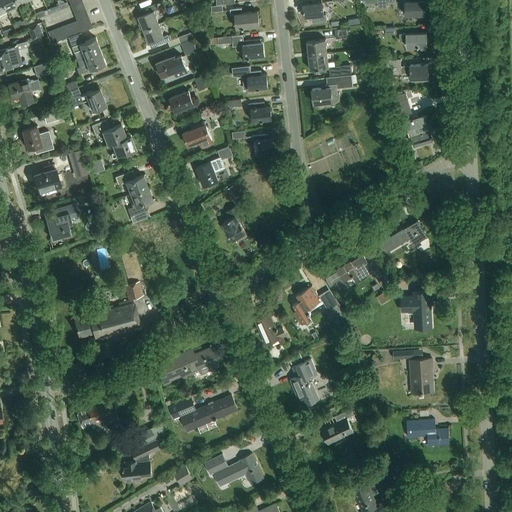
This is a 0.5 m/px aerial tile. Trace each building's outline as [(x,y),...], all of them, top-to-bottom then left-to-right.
[(15,0),(1,0),(6,9),(17,4),(15,0)] [(406,15),(426,14),(425,0),(421,0),(405,1),(406,15)] [(304,4),(305,17),(312,16),(313,23),(327,21),(327,15),(324,15),(322,2),(304,4)] [(140,17),(144,30),(159,24),(154,11),(159,10),(157,4),(142,9),(144,15),(140,17)] [(231,15),(238,14),(240,27),(260,25),(258,10),(242,12),(242,7),(230,9),(231,15)] [(87,13),(85,8),(74,12),(76,17),(87,13)] [(195,19),(196,22),(201,20),(197,9),(190,11),(193,20),(195,19)] [(89,17),(87,13),(76,17),(77,20),(78,22),(89,17)] [(89,17),(78,22),(80,27),(91,22),(89,17)] [(77,20),(73,22),(77,33),(78,32),(82,31),(80,27),(78,22),(77,20)] [(68,24),(72,35),(77,33),(73,22),(68,24)] [(93,27),(91,22),(80,27),(82,31),(93,27)] [(44,36),(39,23),(28,28),(33,41),(44,36)] [(68,24),(63,26),(67,37),(69,36),(72,35),(68,24)] [(159,24),(144,30),(149,43),(154,41),(156,46),(170,41),(168,35),(164,36),(159,24)] [(62,39),(67,37),(63,26),(58,28),(62,39)] [(58,28),(53,30),(57,41),(62,39),(58,28)] [(347,28),(335,29),(336,38),(348,37),(347,28)] [(179,38),(181,43),(192,39),(203,35),(201,29),(179,38)] [(53,30),(48,32),(53,42),(57,41),(53,30)] [(407,32),(399,33),(399,40),(407,40),(407,47),(427,46),(427,31),(407,32)] [(82,49),(85,56),(101,50),(96,37),(82,42),(78,32),(77,33),(72,35),(69,36),(75,52),(82,49)] [(232,41),(233,46),(244,45),(245,60),(263,58),(261,38),(239,41),(239,35),(220,37),(220,42),(232,41)] [(192,39),(181,43),(186,54),(197,50),(192,39)] [(307,41),(309,55),(327,53),(326,39),(307,41)] [(0,71),(16,66),(23,64),(17,45),(11,47),(10,46),(0,48),(0,71)] [(106,63),(101,50),(85,56),(87,64),(77,68),(79,73),(106,63)] [(329,63),(327,53),(309,55),(310,69),(329,67),(330,76),(351,73),(350,64),(336,66),(336,62),(329,63)] [(182,55),(176,57),(176,55),(157,62),(162,76),(176,71),(177,75),(188,71),(182,55)] [(391,73),(402,73),(401,65),(401,59),(385,59),(385,64),(391,73)] [(55,61),(34,67),(37,77),(58,71),(55,61)] [(428,64),(404,65),(401,65),(401,71),(411,70),(411,79),(429,78),(428,64)] [(251,71),(251,66),(232,68),(233,76),(243,77),(245,89),(249,89),(269,87),(267,74),(261,74),(261,70),(251,71)] [(211,86),(206,75),(195,79),(200,90),(211,86)] [(326,85),(326,87),(312,89),(314,104),(332,102),(332,103),(334,103),(336,102),(338,101),(340,100),(340,98),(340,97),(340,93),(338,93),(338,89),(354,87),(353,75),(338,77),(339,83),(326,85)] [(31,92),(31,91),(40,88),(38,79),(28,82),(27,77),(8,83),(12,98),(19,96),(21,104),(33,100),(31,92)] [(65,84),(67,91),(78,86),(76,80),(65,84)] [(67,91),(71,105),(71,106),(88,99),(93,110),(107,105),(100,87),(82,94),(78,86),(67,91)] [(189,90),(170,97),(176,111),(195,104),(189,90)] [(243,99),(229,101),(230,107),(243,106),(243,99)] [(409,100),(398,103),(401,112),(412,109),(409,100)] [(265,102),(249,104),(249,108),(252,108),(253,121),(272,118),(271,106),(265,106),(265,102)] [(56,109),(44,113),(46,122),(59,119),(56,109)] [(223,109),(210,113),(213,120),(225,116),(223,109)] [(434,138),(426,114),(407,120),(414,144),(434,138)] [(106,119),(92,125),(95,134),(103,131),(108,144),(112,142),(126,136),(121,123),(110,127),(106,119)] [(196,125),(197,127),(184,132),(189,145),(200,141),(202,145),(213,141),(205,121),(196,125)] [(39,133),(37,125),(22,129),(28,148),(34,146),(36,153),(54,148),(49,130),(39,133)] [(126,136),(112,142),(116,151),(111,153),(113,157),(136,148),(131,135),(126,136)] [(268,135),(253,136),(253,141),(255,140),(257,153),(276,151),(275,138),(269,138),(268,135)] [(219,179),(216,171),(225,168),(221,160),(233,155),(230,146),(218,151),(220,157),(197,166),(205,185),(219,179)] [(89,175),(83,150),(69,153),(76,178),(89,175)] [(105,169),(101,158),(89,162),(93,173),(105,169)] [(44,166),(45,171),(34,174),(39,191),(61,185),(55,163),(44,166)] [(127,181),(131,193),(149,186),(144,174),(136,177),(133,170),(116,176),(119,184),(127,181)] [(128,195),(133,207),(128,208),(131,216),(148,209),(145,202),(153,199),(149,186),(131,193),(131,194),(128,195)] [(241,197),(234,186),(228,190),(234,201),(241,197)] [(78,215),(75,204),(45,213),(52,237),(70,232),(68,224),(72,223),(71,217),(78,215)] [(232,217),(223,222),(225,227),(226,227),(227,228),(226,228),(233,239),(246,231),(243,225),(244,224),(241,220),(244,218),(236,205),(227,210),(232,217)] [(414,245),(427,237),(417,221),(404,229),(381,243),(387,252),(410,238),(414,245)] [(337,272),(326,278),(331,285),(334,283),(339,292),(346,288),(344,282),(349,278),(352,277),(355,282),(373,271),(363,255),(351,262),(350,261),(336,270),(337,272)] [(383,275),(377,278),(383,289),(389,286),(383,275)] [(129,299),(73,314),(79,335),(94,331),(96,340),(142,327),(133,298),(143,295),(139,280),(125,284),(129,299)] [(399,293),(394,285),(382,293),(387,300),(399,293)] [(324,299),(327,304),(330,309),(329,311),(329,313),(330,313),(331,316),(337,320),(340,318),(341,319),(342,317),(342,314),(341,312),(340,310),(341,309),(342,311),(343,311),(339,304),(330,289),(319,296),(312,286),(296,295),(300,301),(294,304),(293,305),(296,311),(294,312),(302,325),(312,319),(307,310),(316,304),(324,299)] [(413,296),(402,296),(403,310),(415,309),(415,324),(431,323),(431,308),(432,308),(431,291),(413,292),(413,296)] [(88,307),(87,300),(80,302),(82,309),(88,307)] [(279,339),(282,345),(287,343),(284,337),(286,336),(282,328),(278,330),(278,329),(276,329),(270,314),(256,320),(266,344),(279,339)] [(195,354),(193,348),(162,362),(165,368),(159,370),(165,384),(171,382),(171,380),(200,368),(202,374),(220,366),(212,347),(195,354)] [(410,350),(401,350),(402,358),(410,357),(410,350)] [(301,355),(290,359),(291,364),(303,359),(301,355)] [(433,367),(432,357),(410,359),(413,392),(433,391),(432,367),(433,367)] [(310,383),(308,378),(318,374),(311,359),(292,367),(296,377),(290,379),(298,399),(302,407),(319,399),(316,391),(312,382),(310,383)] [(96,428),(119,420),(115,409),(120,407),(116,395),(111,397),(110,392),(101,395),(102,400),(96,402),(95,400),(88,403),(89,405),(77,409),(83,427),(94,423),(96,428)] [(174,413),(177,419),(180,418),(183,416),(189,430),(214,419),(215,420),(217,419),(217,418),(238,409),(231,395),(195,411),(192,405),(174,413)] [(346,412),(348,417),(354,415),(352,409),(346,412)] [(347,418),(321,430),(328,443),(353,432),(347,418)] [(435,418),(407,420),(408,436),(428,435),(429,445),(450,444),(449,427),(436,428),(435,418)] [(165,422),(136,436),(140,445),(169,431),(165,422)] [(137,459),(150,453),(163,447),(159,438),(141,446),(133,450),(137,459)] [(150,453),(137,459),(137,460),(126,461),(126,465),(123,466),(125,480),(142,478),(142,477),(149,476),(149,475),(153,474),(152,460),(151,460),(150,453)] [(222,454),(205,462),(211,474),(214,472),(220,485),(246,473),(251,484),(264,477),(252,453),(240,459),(240,460),(228,466),(222,454)] [(194,477),(186,465),(175,472),(182,485),(194,477)] [(356,478),(359,484),(352,487),(363,511),(366,511),(378,507),(372,495),(378,492),(369,472),(356,478)] [(413,493),(408,511),(409,511),(430,511),(444,499),(446,502),(452,497),(449,494),(453,490),(446,482),(429,499),(413,493)] [(163,511),(161,508),(159,508),(156,510),(151,501),(133,511),(163,511)] [(280,511),(276,503),(256,511),(250,511),(249,509),(241,511),(280,511)]
